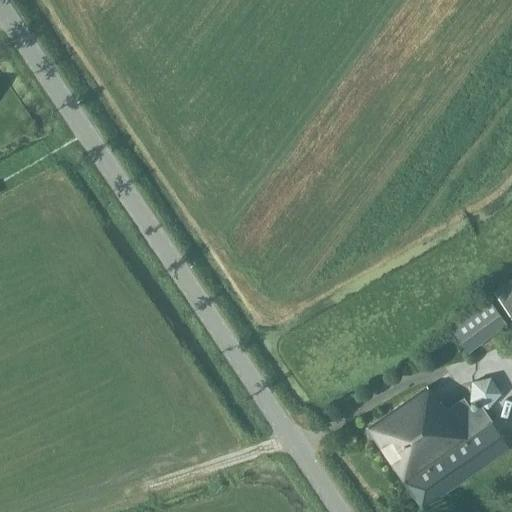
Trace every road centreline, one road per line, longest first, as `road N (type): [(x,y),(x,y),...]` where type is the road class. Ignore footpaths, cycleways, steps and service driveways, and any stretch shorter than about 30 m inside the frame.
road 1 (tertiary): [(339,511),(0,1)]
road 2 (track): [(511,349),(407,379),(296,447)]
